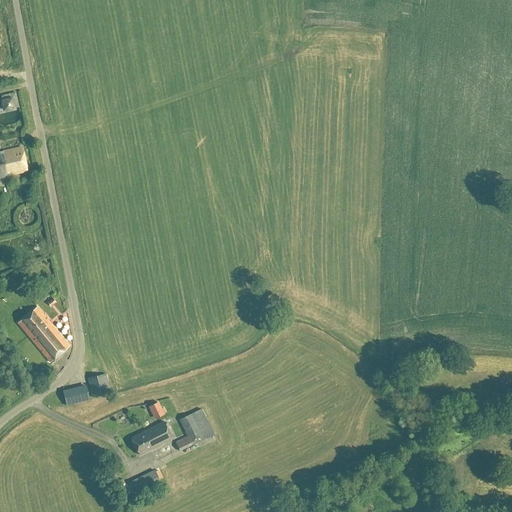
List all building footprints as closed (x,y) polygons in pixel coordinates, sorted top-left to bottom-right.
[(3,111),(19,107),(16,93),(1,96),(2,100),(1,100),(3,111)] [(0,177),(27,171),(22,147),(0,152),(0,177)] [(53,299),(47,302),(51,307),(57,303),(53,299)] [(18,323),(50,362),(70,346),(38,307),(18,323)] [(106,374),(88,379),(92,398),(110,393),(106,374)] [(89,389),(68,394),(70,405),(92,400),(89,389)] [(155,418),(163,414),(157,402),(149,407),(155,418)] [(187,436),(176,442),(180,451),(214,436),(203,410),(180,420),(187,436)] [(140,455),(172,439),(163,422),(132,438),(140,455)] [(125,485),(130,494),(159,480),(159,479),(155,472),(155,471),(125,485)]
